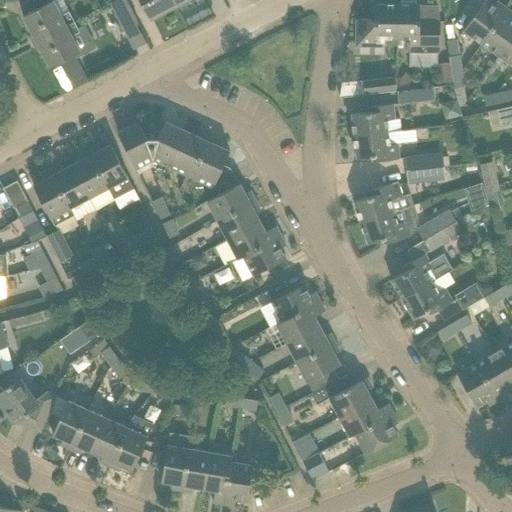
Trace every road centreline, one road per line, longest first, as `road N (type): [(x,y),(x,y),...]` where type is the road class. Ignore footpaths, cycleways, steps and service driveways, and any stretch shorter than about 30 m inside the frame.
road 1 (residential): [(461,454),(309,220)]
road 2 (residential): [(309,220),(251,134),(150,69)]
road 3 (residential): [(309,220),(329,0)]
road 4 (residential): [(312,511),(461,454)]
road 5 (residential): [(150,69),(290,0)]
road 6 (residential): [(113,511),(0,459)]
road 7 (residential): [(42,123),(150,69)]
